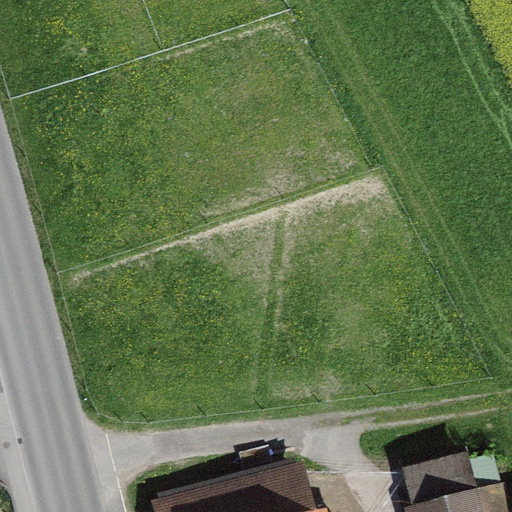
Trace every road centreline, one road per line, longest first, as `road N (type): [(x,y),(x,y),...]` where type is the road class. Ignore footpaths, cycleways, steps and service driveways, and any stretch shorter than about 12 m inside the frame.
road 1 (secondary): [(0,246),(73,511)]
road 2 (track): [(316,430),(511,401)]
